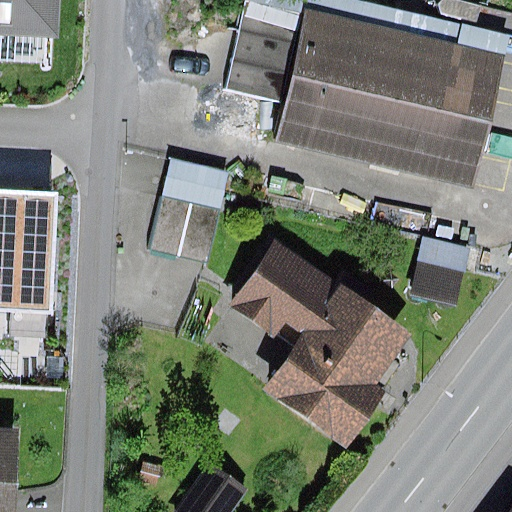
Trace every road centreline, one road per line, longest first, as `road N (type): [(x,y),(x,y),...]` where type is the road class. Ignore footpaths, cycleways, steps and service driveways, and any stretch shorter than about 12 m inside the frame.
road 1 (residential): [(88,511),(105,131)]
road 2 (primary): [(511,361),(398,511)]
road 3 (residential): [(105,131),(107,0)]
